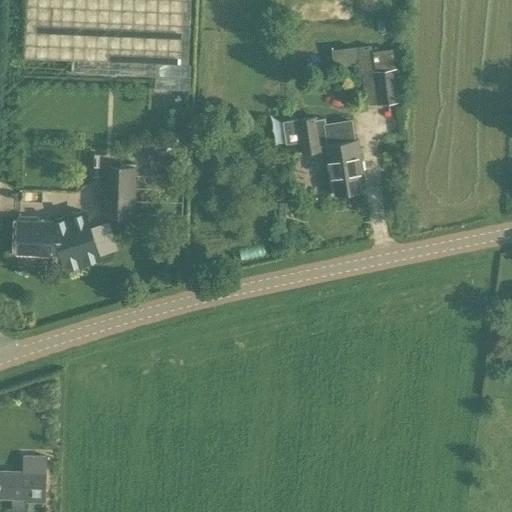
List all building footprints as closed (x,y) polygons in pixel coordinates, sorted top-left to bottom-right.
[(156,76),(156,62),(188,64),(190,0),(26,0),(24,57),(71,59),(71,72),(156,76)] [(374,70),(371,44),(331,48),(333,66),(360,63),(365,104),(400,100),(397,67),(374,70)] [(351,118),(325,122),(324,117),(317,118),(316,114),(295,118),(301,153),(321,149),(320,144),(327,143),(335,194),(361,190),(359,173),(363,173),(357,138),(354,139),(351,118)] [(215,134),(203,135),(205,150),(217,149),(215,134)] [(185,141),(167,141),(166,150),(151,149),(150,171),(184,172),(185,141)] [(133,216),(135,168),(105,167),(103,215),(133,216)] [(58,240),(61,251),(66,267),(100,257),(88,219),(60,227),(63,236),(64,236),(65,238),(63,239),(63,238),(58,240)] [(61,251),(58,240),(63,238),(63,239),(65,238),(64,236),(63,236),(60,227),(54,229),(55,221),(18,220),(17,249),(61,251)] [(45,500),(46,455),(24,455),(24,471),(0,470),(0,496),(27,497),(27,500),(45,500)]
